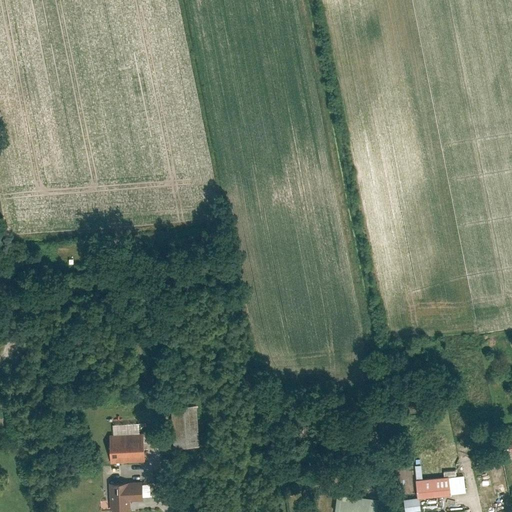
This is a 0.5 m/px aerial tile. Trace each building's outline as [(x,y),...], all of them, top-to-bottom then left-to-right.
[(171,403),(174,443),(199,441),(197,401),(171,403)] [(143,431),(113,433),(114,462),(144,460),(143,431)] [(419,481),(421,498),(468,493),(465,477),(419,481)] [(109,483),(111,511),(115,511),(129,511),(128,501),(144,500),(143,480),(109,483)] [(338,491),(335,511),(375,511),(378,497),(338,491)] [(422,511),(421,498),(406,500),(407,511),(422,511)]
